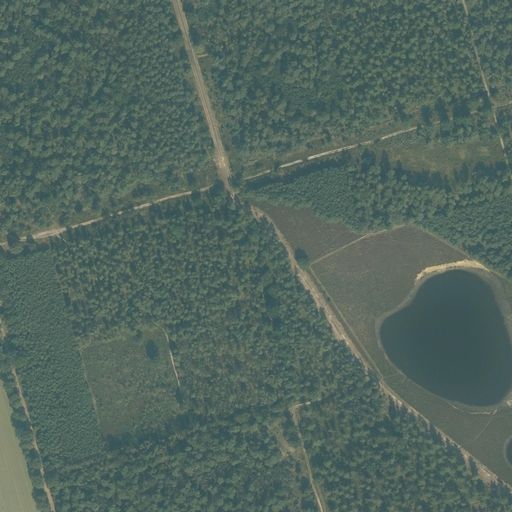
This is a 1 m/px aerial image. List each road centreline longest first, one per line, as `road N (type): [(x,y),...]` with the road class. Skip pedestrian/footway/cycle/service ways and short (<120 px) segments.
road 1 (track): [(511,101),(229,181)]
road 2 (track): [(0,322),(53,511)]
road 3 (track): [(229,181),(52,232)]
road 4 (track): [(195,435),(76,470)]
